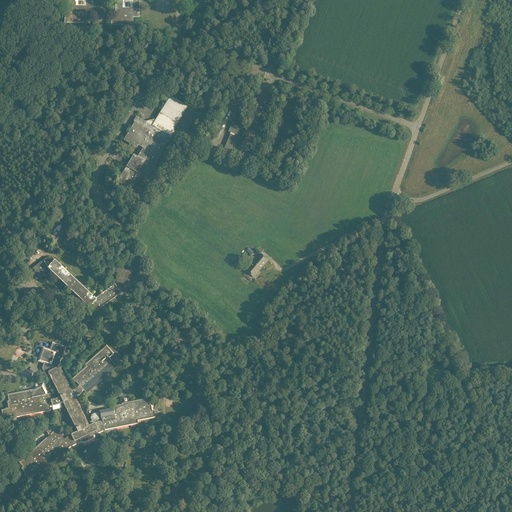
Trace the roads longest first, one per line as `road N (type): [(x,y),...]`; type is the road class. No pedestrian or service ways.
road 1 (unclassified): [(350,511),(397,190)]
road 2 (unclassified): [(238,61),(418,129)]
road 3 (unclassified): [(418,129),(464,0)]
road 4 (unclassified): [(397,190),(422,199),(511,162)]
